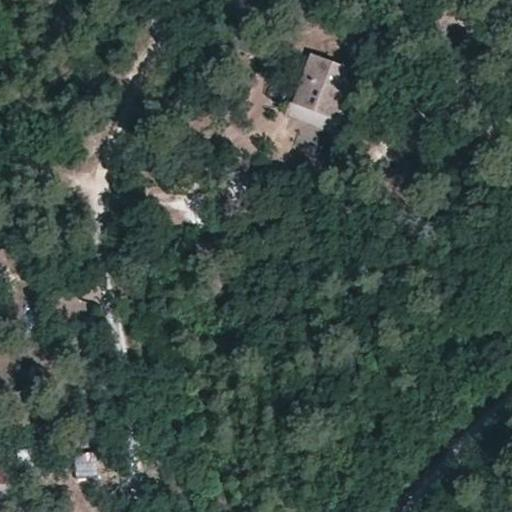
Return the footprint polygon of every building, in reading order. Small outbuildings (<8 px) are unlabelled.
[(254,43),(251,51),(267,53),(273,36),(246,29),(242,40),(254,43)] [(475,97),(487,78),(428,46),(416,65),(475,97)] [(267,53),(251,51),(247,59),(264,63),(267,53)] [(311,53),(295,103),(343,119),(359,69),(311,53)] [(338,135),(343,119),(295,103),(291,102),(286,118),(338,135)] [(450,135),(405,128),(401,149),(447,158),(450,135)] [(0,462),(0,496),(15,496),(14,462),(0,462)]
